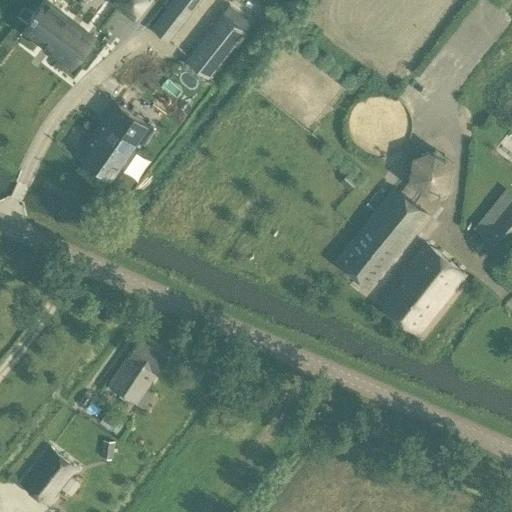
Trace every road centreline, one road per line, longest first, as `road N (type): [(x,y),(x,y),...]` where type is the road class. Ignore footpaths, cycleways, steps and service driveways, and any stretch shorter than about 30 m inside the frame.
road 1 (tertiary): [(511,452),(0,220)]
road 2 (unknown): [(511,320),(429,232),(448,95),(511,15)]
road 3 (unknown): [(130,279),(0,444)]
road 4 (track): [(194,511),(273,422),(301,357)]
road 5 (track): [(0,373),(79,256)]
